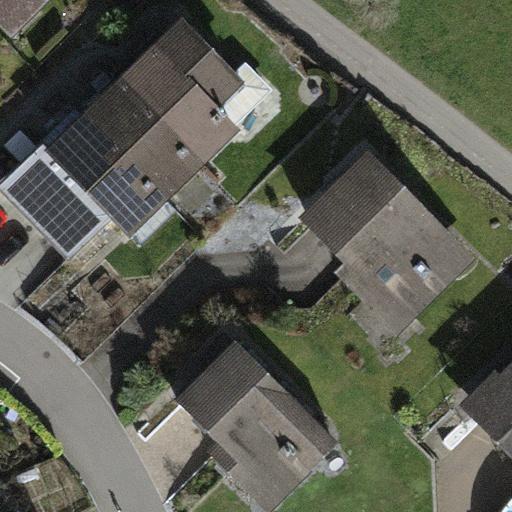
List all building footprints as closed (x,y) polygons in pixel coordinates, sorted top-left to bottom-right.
[(0,0),(0,22),(14,36),(50,0),(0,0)] [(180,15),(42,148),(38,144),(0,180),(0,190),(67,260),(110,218),(126,235),(237,128),(216,106),(243,80),(180,15)] [(371,147),(301,210),(399,318),(469,255),(371,147)] [(233,336),(172,397),(213,439),(203,449),(265,511),(267,511),(338,442),(233,336)] [(494,367),(458,403),(511,455),(511,359),(499,372),(494,367)]
